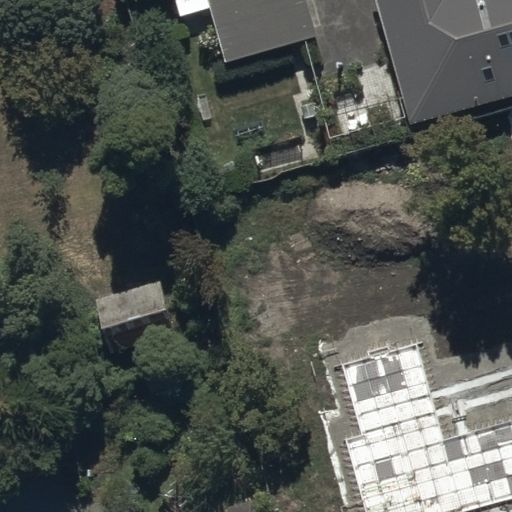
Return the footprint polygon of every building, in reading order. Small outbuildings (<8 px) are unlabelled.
[(321,45),(307,0),(207,0),(229,72),(321,45)] [(511,107),(511,0),(377,0),(417,135),(511,107)] [(286,224),(210,245),(239,351),(315,330),(286,224)] [(164,275),(96,295),(112,349),(180,329),(164,275)] [(509,491),(465,502),(466,511),(511,511),(511,452),(501,455),(509,491)] [(270,511),(265,492),(229,502),(232,511),(270,511)]
